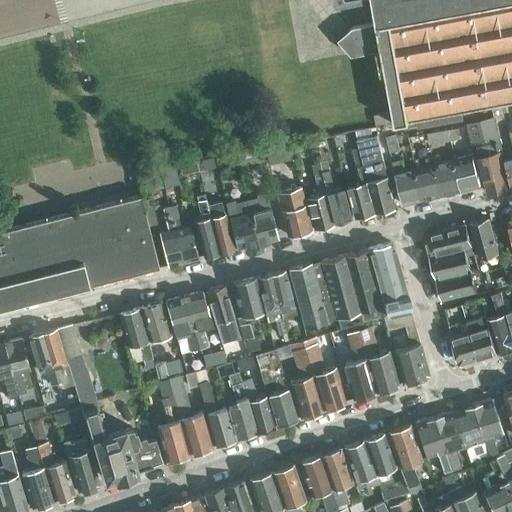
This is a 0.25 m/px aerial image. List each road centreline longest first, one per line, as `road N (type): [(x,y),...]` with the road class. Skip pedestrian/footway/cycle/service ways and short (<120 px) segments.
road 1 (residential): [(44,511),(447,385)]
road 2 (residential): [(402,224),(0,321)]
road 3 (residential): [(447,385),(402,224)]
